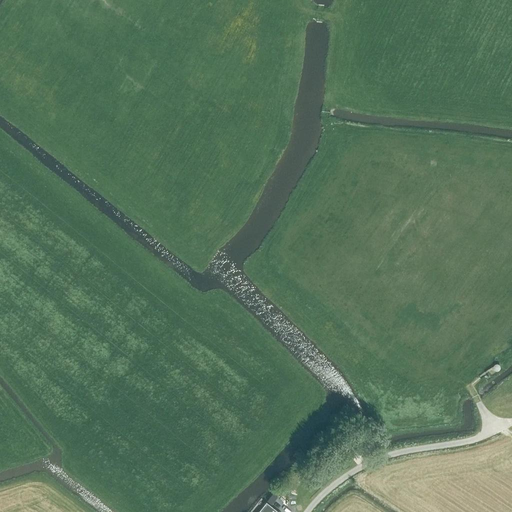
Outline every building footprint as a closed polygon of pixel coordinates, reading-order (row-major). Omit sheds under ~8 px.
[(346,449),(361,435),(352,426),(338,441),(346,449)] [(327,453),(323,449),(321,451),(319,450),(317,452),(323,458),(327,453)] [(314,455),(312,457),(313,458),(311,460),(316,465),(320,460),(314,455)] [(271,496),(267,501),(271,504),(275,500),(271,496)] [(260,509),(261,509),(258,511),(277,511),(265,503),(260,509)]
